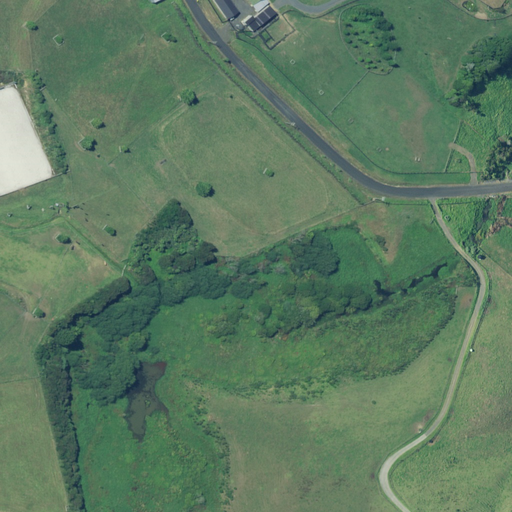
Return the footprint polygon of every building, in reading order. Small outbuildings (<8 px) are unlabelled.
[(210,0),(224,19),(226,18),(228,21),(232,18),(230,15),(235,12),(227,0),(210,0)] [(244,0),(255,12),(265,2),(263,0),(244,0)] [(272,13),(266,6),(250,19),(247,15),(239,22),(242,26),(244,24),(250,31),(272,13)] [(275,18),(272,14),(261,24),(264,28),(275,18)] [(285,31),(282,26),(270,37),(273,41),(285,31)] [(261,29),(257,32),(268,44),(271,41),(261,29)]
